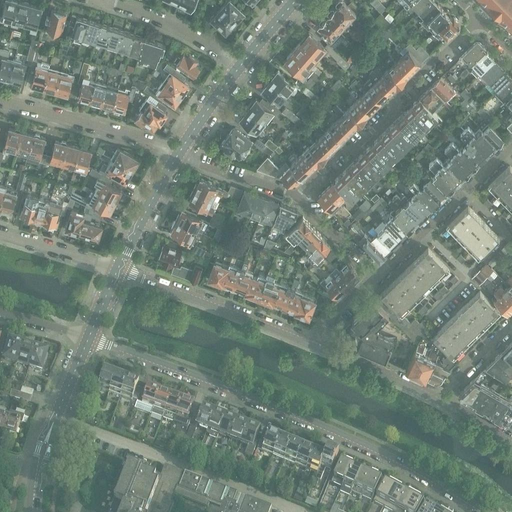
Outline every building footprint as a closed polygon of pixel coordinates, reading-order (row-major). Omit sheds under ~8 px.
[(0,20),(12,24),(12,21),(18,1),(12,0),(5,0),(1,17),(0,16),(0,20)] [(178,0),(177,3),(182,6),(184,8),(187,9),(189,9),(190,10),(195,0),(178,0)] [(220,10),(235,24),(239,20),(239,19),(239,17),(243,13),(228,0),(226,0),(224,3),(225,4),(220,10)] [(334,10),(348,23),(361,10),(352,1),(347,6),(342,0),(339,0),(335,4),(336,6),(336,7),(334,10)] [(378,0),(377,0),(372,5),(376,8),(381,3),(378,0)] [(412,0),(406,6),(415,14),(429,0),(412,0)] [(437,0),(429,0),(415,14),(424,23),(441,7),(438,4),(438,1),(437,0)] [(511,0),(485,0),(489,3),(488,3),(491,6),(499,14),(499,13),(511,26),(511,0)] [(12,21),(24,25),(24,24),(30,5),(29,5),(28,3),(24,2),(23,3),(18,1),(12,21)] [(30,5),(24,24),(24,25),(24,27),(35,31),(42,8),(30,5)] [(444,10),(441,7),(424,23),(433,32),(450,16),(450,12),(447,10),(444,10)] [(328,16),(326,18),(340,32),(348,23),(334,10),(333,9),(331,9),(327,13),(327,15),(328,16)] [(46,32),(51,34),(52,30),(61,33),(66,14),(52,10),(46,32)] [(235,24),(220,10),(215,15),(214,14),(210,18),(218,25),(225,32),(229,28),(232,28),(235,24)] [(390,22),(381,13),(374,20),(383,29),(390,22)] [(419,46),(422,48),(436,34),(443,41),(447,37),(459,26),(459,22),(456,18),(454,17),(452,18),(450,16),(433,32),(419,46)] [(71,35),(82,38),(88,20),(77,17),(75,22),(75,23),(71,35)] [(328,44),(337,53),(339,51),(336,48),(341,42),(335,37),(340,32),(326,18),(325,18),(325,17),(323,18),(319,21),(319,24),(320,25),(318,27),(331,41),(328,44)] [(88,20),(82,38),(83,39),(82,42),(82,43),(81,46),(87,48),(88,45),(89,45),(91,41),(95,43),(95,42),(101,24),(88,20)] [(95,42),(106,45),(112,27),(108,26),(101,24),(95,42)] [(112,27),(106,45),(117,49),(123,31),(112,27)] [(134,35),(123,31),(117,49),(128,53),(134,35)] [(305,36),(300,42),(319,60),(327,51),(338,61),(342,57),(337,53),(328,44),(325,48),(309,34),(306,37),(305,36)] [(142,37),(134,35),(128,53),(139,56),(145,39),(142,38),(142,37)] [(145,39),(139,56),(138,61),(147,64),(147,63),(156,66),(158,58),(159,58),(161,53),(162,54),(165,46),(155,42),(154,41),(150,40),(149,40),(145,39)] [(292,51),(292,52),(311,69),(319,60),(300,42),(295,48),(294,48),(292,51)] [(468,61),(471,64),(486,49),(483,46),(483,47),(479,43),(479,42),(475,43),(464,54),(461,57),(467,62),(468,61)] [(409,43),(405,47),(420,62),(428,55),(422,48),(419,46),(416,49),(409,43)] [(27,59),(32,60),(36,47),(30,45),(27,59)] [(400,58),(413,71),(421,63),(420,62),(405,47),(400,52),(403,55),(400,58)] [(477,76),(480,73),(495,59),(489,53),(490,53),(486,49),(471,64),(475,67),(472,70),(477,76)] [(311,69),(292,52),(291,52),(286,58),(287,59),(284,62),(303,79),(306,74),(308,76),(313,71),(311,69)] [(198,60),(189,54),(187,56),(183,54),(181,57),(177,55),(173,61),(176,63),(176,64),(193,76),(194,74),(196,74),(199,71),(198,69),(200,67),(196,64),(198,60)] [(350,63),(357,59),(355,55),(347,59),(350,63)] [(2,79),(9,81),(14,60),(2,57),(0,62),(0,77),(2,78),(2,79)] [(351,66),(356,71),(365,63),(359,58),(351,66)] [(400,58),(388,70),(401,82),(413,71),(400,58)] [(495,59),(480,73),(489,82),(504,67),(495,59)] [(14,60),(9,81),(15,83),(15,81),(20,83),(21,79),(22,79),(25,68),(24,67),(25,63),(14,60)] [(72,72),(79,73),(82,62),(75,60),(72,72)] [(90,102),(95,83),(88,81),(89,78),(84,77),(85,75),(88,63),(84,62),(78,83),(82,84),(78,98),(83,100),(84,101),(87,102),(89,101),(90,102)] [(43,89),(49,67),(37,64),(31,85),(36,87),(37,88),(40,89),(42,88),(43,89)] [(49,67),(43,89),(55,92),(61,70),(49,67)] [(511,75),(504,67),(489,82),(490,83),(486,87),(493,95),(495,93),(511,76),(511,75)] [(162,82),(181,96),(188,85),(177,78),(180,74),(172,68),(162,82)] [(61,70),(55,92),(56,92),(57,94),(60,95),(62,94),(67,95),(73,74),(61,70)] [(369,88),(369,89),(381,102),(393,90),(380,78),(374,70),(370,74),(370,77),(371,78),(365,84),(369,88)] [(388,70),(380,78),(393,90),(401,82),(388,70)] [(270,80),(288,95),(296,85),(278,71),(275,75),(272,75),(269,78),(270,80)] [(511,76),(495,93),(504,102),(511,93),(511,76)] [(431,86),(443,98),(444,99),(449,94),(450,96),(454,92),(441,77),(431,86)] [(137,88),(142,89),(146,82),(141,80),(139,79),(138,83),(134,82),(137,88)] [(331,88),(334,92),(343,82),(339,79),(331,88)] [(288,95),(270,80),(270,81),(267,81),(264,85),(265,86),(262,91),(280,105),(288,95)] [(181,96),(162,82),(155,92),(145,85),(143,91),(161,103),(164,98),(175,105),(181,96)] [(90,102),(101,105),(106,86),(95,83),(90,102)] [(106,86),(101,105),(112,108),(118,89),(106,86)] [(118,89),(112,108),(114,108),(114,110),(118,111),(119,110),(124,111),(127,101),(132,102),(135,91),(135,87),(132,86),(130,90),(125,88),(125,91),(118,89)] [(302,91),(316,102),(320,98),(305,86),(302,91)] [(420,99),(431,110),(443,98),(431,86),(419,98),(420,99)] [(381,102),(369,89),(360,97),(373,110),(381,102)] [(323,98),(326,101),(334,92),(331,90),(323,98)] [(248,108),(248,109),(266,123),(270,118),(272,119),(275,119),(277,121),(282,121),(285,116),(281,113),(262,97),(259,101),(256,98),(253,102),(250,103),(248,106),(248,108)] [(349,108),(362,121),(373,110),(360,97),(349,108)] [(326,101),(323,98),(318,104),(321,107),(326,101)] [(412,107),(429,124),(437,116),(431,110),(420,99),(417,102),(415,102),(413,104),(413,106),(412,107)] [(461,104),(468,111),(472,107),(465,100),(461,104)] [(143,112),(158,123),(160,124),(163,120),(166,118),(166,115),(167,114),(150,102),(143,112)] [(362,121),(349,108),(344,113),(337,105),(333,108),(336,112),(353,129),(362,121)] [(404,115),(421,132),(429,124),(412,107),(409,110),(407,110),(405,112),(405,114),(404,115)] [(281,113),(285,116),(296,125),(300,120),(285,108),(281,113)] [(158,123),(143,112),(139,109),(133,119),(143,126),(148,125),(153,129),(154,128),(157,127),(157,123),(158,123)] [(266,123),(248,109),(247,109),(245,110),(242,113),(243,115),(240,119),(258,133),(259,133),(262,135),(265,132),(262,129),(266,123)] [(493,115),(487,121),(504,138),(511,130),(511,111),(509,114),(506,112),(498,121),(493,115)] [(339,118),(329,127),(342,140),(353,129),(336,112),(335,113),(339,118)] [(396,122),(413,139),(421,132),(404,115),(401,118),(399,117),(397,119),(397,121),(396,122)] [(483,131),(482,132),(496,146),(497,145),(504,138),(487,121),(485,119),(478,126),(483,131)] [(390,129),(389,130),(405,147),(413,139),(396,122),(393,125),(392,125),(390,127),(390,129)] [(342,140),(329,127),(321,135),(334,148),(342,140)] [(467,127),(463,131),(487,155),(496,146),(482,132),(480,130),(475,135),(467,127)] [(15,153),(16,151),(21,132),(20,132),(19,130),(16,129),(15,130),(9,128),(3,150),(7,152),(8,151),(15,153)] [(231,157),(234,157),(235,158),(235,157),(238,159),(252,142),(233,128),(220,145),(222,146),(221,147),(228,152),(228,155),(231,157)] [(288,135),(292,138),(296,133),(293,129),(288,135)] [(405,147),(389,130),(386,133),(384,133),(382,135),(382,136),(381,137),(398,155),(405,147)] [(487,155),(463,131),(460,135),(467,143),(463,146),(479,163),(487,155)] [(16,151),(28,154),(33,135),(21,132),(16,151)] [(39,162),(43,163),(46,154),(41,153),(45,138),(40,137),(39,135),(36,134),(34,135),(33,135),(28,154),(35,156),(34,159),(39,160),(39,162)] [(309,147),(322,160),(334,148),(321,135),(309,147)] [(374,144),(373,145),(390,162),(398,155),(381,137),(378,140),(376,140),(374,142),(374,144)] [(254,144),(262,150),(266,145),(258,139),(254,144)] [(265,144),(273,150),(277,145),(269,139),(265,144)] [(46,154),(43,163),(49,165),(50,163),(54,164),(55,162),(62,164),(67,144),(66,144),(65,142),(62,141),(60,142),(55,141),(51,156),(46,154)] [(451,143),(448,146),(471,170),(479,163),(463,146),(459,150),(451,143)] [(67,144),(62,164),(74,167),(79,148),(67,144)] [(366,152),(382,170),(390,162),(373,145),(370,148),(368,148),(366,150),(366,152)] [(451,158),(447,161),(463,178),(471,170),(448,146),(444,150),(451,158)] [(79,148),(74,167),(81,169),(80,171),(85,173),(91,151),(86,149),(85,148),(82,147),(80,148),(79,148)] [(309,147),(302,155),(314,167),(322,160),(309,147)] [(111,159),(132,171),(133,169),(135,169),(138,164),(137,162),(138,160),(117,148),(111,159)] [(416,156),(419,159),(425,152),(423,150),(416,156)] [(358,160),(375,177),(382,170),(366,152),(362,156),(360,156),(358,158),(358,159),(358,160)] [(289,167),(302,179),(314,167),(302,155),(289,167)] [(302,179),(289,167),(287,164),(280,171),(267,158),(256,169),(275,177),(278,174),(284,180),(293,183),(294,182),(296,184),(302,179)] [(432,162),(455,186),(463,178),(447,161),(443,166),(436,158),(432,162)] [(102,172),(101,174),(108,178),(111,174),(126,182),(127,180),(129,180),(132,175),(131,173),(132,171),(111,159),(108,165),(105,163),(100,171),(102,172)] [(375,177),(358,160),(354,163),(352,163),(350,165),(351,167),(350,167),(367,185),(375,177)] [(431,177),(447,194),(455,186),(432,162),(428,166),(435,173),(431,177)] [(511,168),(510,166),(488,187),(497,196),(504,203),(505,202),(511,194),(511,168)] [(342,175),(359,192),(367,185),(350,167),(347,171),(345,171),(343,173),(343,175),(342,175)] [(424,185),(440,201),(447,194),(431,177),(425,171),(418,179),(424,185)] [(22,172),(17,188),(22,189),(24,184),(28,173),(22,172)] [(95,192),(115,203),(116,201),(118,201),(119,198),(119,196),(121,191),(106,183),(108,178),(101,174),(96,183),(98,184),(95,192)] [(359,192),(342,175),(339,178),(337,178),(335,180),(335,182),(334,183),(336,185),(351,200),(359,192)] [(193,189),(217,201),(235,210),(238,205),(243,190),(231,186),(228,192),(213,185),(200,179),(198,182),(197,182),(193,189)] [(440,201),(424,185),(421,188),(413,180),(409,184),(433,208),(440,201)] [(326,189),(342,206),(349,199),(333,182),(326,189)] [(409,200),(425,216),(433,208),(409,184),(405,188),(413,196),(409,200)] [(5,186),(0,203),(0,209),(11,212),(17,190),(5,186)] [(217,201),(193,189),(190,197),(191,197),(189,201),(212,212),(214,208),(217,201)] [(342,206),(326,189),(317,197),(322,202),(323,204),(333,214),(342,206)] [(249,213),(256,195),(244,191),(237,212),(242,214),(243,211),(249,213)] [(69,198),(81,204),(84,199),(71,192),(69,198)] [(115,203),(95,192),(91,198),(88,196),(86,201),(110,213),(112,208),(114,208),(115,205),(115,203)] [(33,218),(39,199),(32,197),(33,196),(27,194),(23,208),(22,208),(20,212),(21,212),(20,215),(24,216),(24,218),(31,221),(32,218),(33,218)] [(256,195),(249,213),(261,217),(267,199),(259,196),(257,195),(256,195)] [(425,216),(409,200),(405,204),(396,195),(393,199),(417,223),(425,216)] [(50,202),(44,222),(44,225),(52,227),(52,225),(57,226),(57,225),(56,225),(57,223),(58,223),(59,219),(58,219),(59,213),(65,215),(68,202),(64,201),(64,200),(52,196),(50,201),(50,202)] [(39,199),(33,218),(43,221),(43,222),(44,222),(50,202),(50,201),(45,200),(44,201),(39,199)] [(267,199),(261,217),(267,220),(266,222),(270,224),(278,203),(267,199)] [(393,215),(409,231),(417,223),(393,199),(389,203),(397,212),(393,215)] [(371,208),(373,211),(381,203),(378,200),(371,208)] [(70,201),(68,207),(71,208),(79,211),(81,204),(70,201)] [(272,226),(284,230),(285,224),(288,225),(294,218),(297,211),(280,204),(272,226)] [(456,235),(463,242),(484,222),(468,206),(447,228),(455,236),(456,235)] [(84,212),(79,211),(71,208),(67,222),(66,226),(65,230),(71,232),(72,233),(75,234),(77,233),(78,234),(84,212)] [(84,212),(78,234),(78,233),(80,234),(81,235),(85,236),(85,235),(98,239),(99,238),(100,237),(101,234),(100,234),(102,226),(99,226),(99,224),(96,223),(95,224),(86,222),(88,215),(100,221),(103,215),(89,208),(87,213),(84,212)] [(179,213),(176,220),(175,220),(196,231),(203,234),(208,224),(209,222),(195,216),(195,215),(182,208),(180,213),(179,213)] [(352,216),(356,220),(364,213),(359,208),(352,216)] [(211,218),(221,223),(223,217),(214,212),(211,218)] [(385,224),(400,239),(409,231),(393,215),(385,224)] [(294,242),(298,238),(311,225),(302,216),(285,234),(294,242)] [(209,222),(208,224),(224,231),(226,226),(221,223),(211,218),(209,222)] [(196,231),(175,220),(172,228),(170,233),(184,241),(184,242),(192,246),(193,244),(194,244),(196,240),(193,238),(196,231)] [(484,222),(463,242),(470,250),(469,251),(478,259),(499,238),(484,222)] [(385,254),(371,239),(355,224),(350,230),(354,234),(364,245),(377,259),(380,259),(385,254)] [(378,232),(393,247),(400,239),(385,224),(378,232)] [(298,238),(310,250),(322,237),(321,236),(317,231),(312,227),(311,225),(298,238)] [(242,232),(240,238),(248,241),(250,235),(242,232)] [(378,232),(371,239),(385,254),(393,247),(378,232)] [(315,261),(319,257),(331,245),(322,237),(310,250),(306,254),(314,262),(315,261)] [(183,247),(169,240),(167,245),(163,244),(158,260),(162,261),(162,263),(171,266),(171,265),(174,266),(171,273),(197,282),(202,267),(195,265),(194,270),(181,265),(180,268),(176,266),(178,260),(183,261),(186,252),(181,251),(183,247)] [(192,252),(202,257),(205,251),(195,246),(192,252)] [(325,254),(331,261),(339,253),(333,247),(325,254)] [(412,264),(432,284),(440,277),(441,278),(449,270),(428,248),(412,264)] [(319,257),(315,261),(320,266),(324,261),(319,257)] [(497,261),(493,257),(489,262),(492,266),(497,261)] [(208,280),(222,285),(228,267),(223,265),(224,263),(216,259),(208,280)] [(241,269),(233,289),(245,293),(251,276),(253,274),(246,271),(249,264),(244,262),(241,269)] [(348,262),(339,271),(341,273),(353,286),(362,277),(348,262)] [(432,284),(412,264),(397,279),(417,300),(432,284)] [(486,264),(481,270),(486,276),(492,270),(486,264)] [(228,267),(222,285),(233,289),(241,269),(229,265),(228,267)] [(480,270),(472,278),(479,285),(487,277),(480,270)] [(329,275),(333,278),(346,292),(347,292),(348,290),(353,286),(341,273),(337,276),(333,271),(329,275)] [(266,279),(258,300),(265,303),(265,301),(272,304),(279,287),(280,284),(279,284),(283,274),(281,273),(277,282),(275,281),(274,282),(266,279)] [(251,276),(245,293),(252,296),(251,298),(258,300),(266,279),(258,276),(257,278),(251,276)] [(450,280),(454,284),(459,279),(455,276),(450,280)] [(346,292),(333,278),(327,283),(323,279),(320,283),(323,287),(324,286),(338,300),(346,292)] [(417,300),(397,279),(381,294),(403,316),(403,315),(411,308),(410,307),(417,300)] [(272,304),(283,308),(291,288),(280,284),(279,287),(272,304)] [(434,296),(438,300),(448,290),(444,286),(434,296)] [(500,286),(497,289),(511,303),(511,290),(508,286),(504,290),(500,286)] [(283,308),(295,313),(302,295),(303,293),(291,288),(283,308)] [(511,308),(511,303),(497,289),(493,293),(495,295),(492,298),(507,313),(511,308)] [(437,333),(433,337),(454,359),(463,350),(462,349),(492,320),(493,321),(501,313),(480,291),(475,296),(472,299),(456,314),(454,317),(441,329),(438,332),(437,333)] [(302,295),(295,313),(309,318),(316,298),(308,295),(303,293),(302,295)] [(381,294),(374,301),(389,316),(415,342),(430,327),(423,320),(420,324),(415,319),(410,323),(403,316),(381,294)] [(389,316),(374,301),(352,322),(354,325),(349,331),(351,341),(358,344),(357,347),(385,359),(394,340),(378,333),(378,330),(376,328),(389,316)] [(418,311),(422,315),(432,305),(428,302),(418,311)] [(405,370),(425,380),(434,361),(437,354),(427,350),(431,342),(423,338),(417,344),(405,370)] [(4,359),(16,363),(22,344),(17,342),(17,341),(11,339),(11,340),(10,340),(9,344),(4,343),(0,354),(5,356),(4,359)] [(16,363),(29,367),(35,348),(22,344),(16,363)] [(511,348),(509,345),(502,352),(511,361),(511,348)] [(35,348),(29,367),(42,371),(47,351),(47,350),(41,348),(40,349),(35,348)] [(511,361),(502,352),(495,359),(509,374),(511,370),(511,361)] [(434,361),(425,380),(433,383),(434,381),(437,383),(449,370),(457,362),(450,355),(445,360),(442,364),(434,361)] [(495,359),(485,368),(486,368),(511,385),(511,376),(509,374),(495,359)] [(97,390),(109,394),(116,373),(104,369),(97,390)] [(460,394),(459,394),(460,397),(469,402),(480,384),(487,373),(482,371),(460,394)] [(109,394),(120,398),(127,377),(116,373),(109,394)] [(487,373),(484,378),(489,381),(491,379),(492,376),(487,373)] [(120,398),(137,403),(141,392),(135,391),(137,387),(139,381),(127,377),(120,398)] [(469,402),(478,408),(490,388),(487,386),(487,388),(480,384),(469,402)] [(139,410),(151,415),(160,389),(148,385),(146,391),(139,410)] [(141,392),(137,403),(135,409),(139,410),(146,391),(137,387),(135,391),(141,392)] [(20,394),(32,398),(34,392),(22,388),(20,394)] [(478,408),(488,413),(499,395),(494,392),(495,391),(490,388),(478,408)] [(160,389),(151,415),(162,419),(171,393),(160,389)] [(32,398),(20,394),(14,393),(13,398),(30,403),(32,398)] [(183,397),(171,393),(162,419),(173,423),(176,416),(183,397)] [(499,395),(488,413),(497,419),(509,399),(506,397),(505,399),(499,395)] [(183,397),(176,416),(184,419),(180,429),(186,431),(190,421),(187,420),(194,402),(183,397)] [(511,400),(509,399),(497,419),(507,424),(511,427),(511,400)] [(196,425),(208,430),(215,410),(204,405),(196,425)] [(0,429),(3,431),(8,413),(5,412),(5,411),(0,408),(0,429)] [(8,413),(3,431),(16,435),(20,423),(22,424),(22,423),(27,424),(29,418),(24,417),(25,416),(24,416),(25,411),(17,409),(16,413),(11,412),(10,414),(8,413)] [(219,434),(226,414),(215,410),(208,430),(207,433),(210,435),(210,437),(209,439),(215,442),(216,439),(217,440),(219,434)] [(219,434),(230,438),(238,419),(226,414),(219,434)] [(238,419),(230,438),(241,443),(249,423),(238,419)] [(249,423),(241,443),(248,445),(244,454),(252,457),(260,437),(257,436),(260,427),(249,423)] [(185,441),(190,443),(195,428),(190,426),(185,441)] [(257,450),(273,456),(281,437),(269,432),(266,440),(262,438),(257,450)] [(281,437),(273,456),(284,461),(292,441),(281,437)] [(284,461),(295,465),(303,446),(292,441),(284,461)] [(295,465),(306,470),(314,450),(303,446),(295,465)] [(328,447),(326,451),(317,474),(315,479),(320,481),(325,469),(331,471),(339,452),(328,447)] [(314,450),(306,470),(302,478),(307,480),(310,472),(317,474),(326,451),(318,448),(316,452),(314,450)] [(93,454),(89,463),(100,468),(104,458),(93,454)] [(342,487),(352,466),(353,464),(347,461),(346,463),(341,461),(331,483),(342,487)] [(241,511),(231,508),(237,494),(202,480),(185,473),(185,474),(165,466),(160,479),(146,474),(147,472),(129,464),(119,489),(110,511),(170,511),(174,503),(172,502),(175,495),(208,508),(209,504),(226,510),(229,511),(269,511),(271,509),(272,507),(247,497),(241,511)] [(352,466),(342,487),(342,488),(340,492),(349,496),(351,492),(362,468),(356,465),(355,468),(352,466)] [(351,492),(361,496),(371,475),(367,473),(368,471),(362,468),(351,492)] [(371,475),(361,496),(372,501),(381,479),(377,478),(378,475),(372,473),(371,475)] [(373,502),(383,507),(396,484),(390,481),(389,483),(385,481),(373,502)] [(396,484),(383,507),(391,511),(392,511),(404,492),(400,490),(402,487),(396,484)] [(404,492),(392,511),(405,511),(415,495),(409,492),(408,494),(404,492)] [(415,495),(405,511),(418,511),(424,502),(419,500),(421,498),(415,495)]
